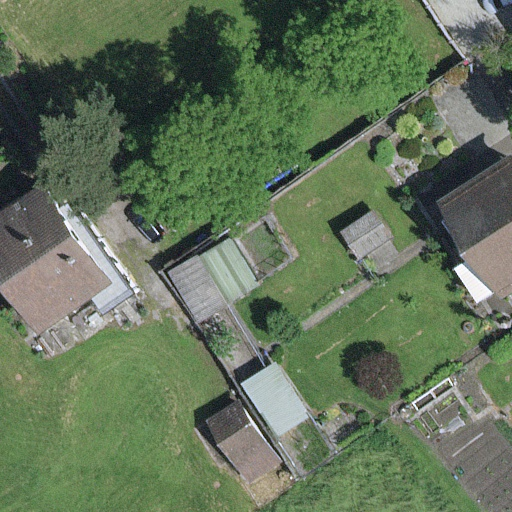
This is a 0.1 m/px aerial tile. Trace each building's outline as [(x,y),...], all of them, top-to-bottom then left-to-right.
[(511,292),(511,154),(444,200),(507,295),(511,292)] [(206,201),(193,180),(156,204),(170,225),(206,201)] [(116,280),(47,182),(0,214),(0,273),(41,332),(116,280)] [(283,350),(247,366),(273,423),(309,407),(283,350)] [(278,458),(240,403),(214,420),(252,476),(278,458)]
